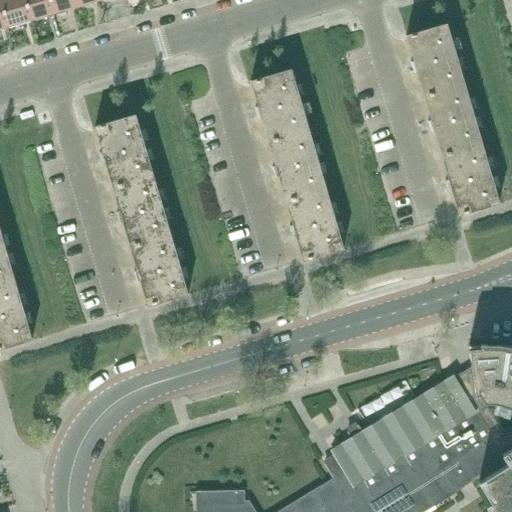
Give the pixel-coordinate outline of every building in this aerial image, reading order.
[(0,0),(0,1),(8,28),(31,21),(24,0),(0,0)] [(24,0),(31,21),(54,14),(49,0),(24,0)] [(49,0),(54,14),(77,7),(74,0),(49,0)] [(424,97),(464,86),(446,24),(406,36),(413,61),(411,62),(414,73),(417,73),(424,97)] [(268,143),(309,131),(291,70),(250,82),(258,107),(255,108),(258,119),(261,118),(268,143)] [(441,157),(482,145),(464,86),(424,97),(431,121),(428,121),(431,133),(434,132),(441,157)] [(113,189),(153,177),(135,115),(95,127),(102,152),(99,153),(103,164),(105,163),(113,189)] [(286,202),(326,190),(309,131),(268,143),(275,166),(272,167),(276,178),(278,177),(286,202)] [(459,216),(499,204),(482,145),(441,157),(448,180),(445,181),(449,192),(451,191),(459,216)] [(130,248),(170,236),(153,177),(113,189),(119,211),(117,212),(120,224),(123,223),(130,248)] [(303,262),(344,250),(326,190),(286,202),(292,225),(290,226),(293,238),(296,237),(303,262)] [(0,285),(15,281),(0,231),(0,285)] [(188,295),(170,236),(130,248),(137,271),(134,272),(137,283),(140,282),(147,307),(188,295)] [(0,350),(32,341),(15,281),(0,285),(0,350)] [(414,511),(431,502),(450,490),(454,495),(455,493),(455,492),(477,479),(480,483),(484,480),(497,501),(492,504),(496,511),(511,511),(511,356),(510,356),(491,353),(491,347),(492,347),(492,346),(468,346),(468,347),(470,347),(470,350),(469,350),(471,368),(471,369),(455,380),(455,378),(454,376),(453,377),(443,383),(413,402),(362,433),(345,444),(342,445),(332,451),(331,451),(332,454),(344,473),(334,479),(278,511),(255,511),(249,501),(245,501),(244,491),(196,492),(196,493),(201,493),(201,511),(414,511)]
